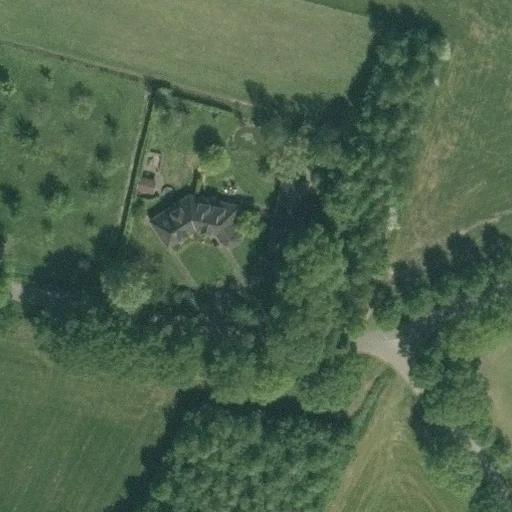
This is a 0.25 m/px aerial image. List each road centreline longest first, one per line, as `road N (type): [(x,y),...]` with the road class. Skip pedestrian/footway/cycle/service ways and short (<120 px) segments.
road 1 (unclassified): [(385,340),(243,342),(0,290)]
road 2 (unclassified): [(511,501),(385,340)]
road 3 (unclassified): [(385,340),(511,290)]
